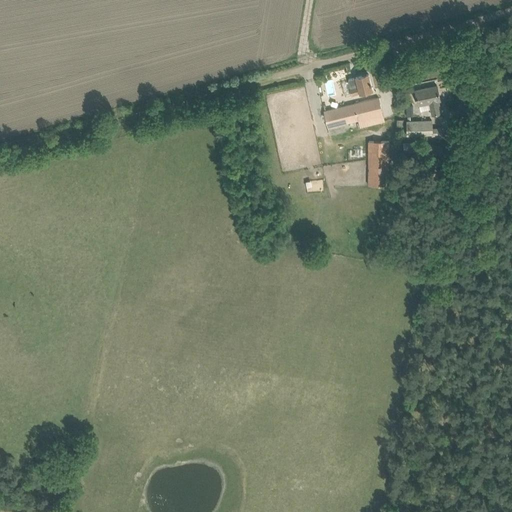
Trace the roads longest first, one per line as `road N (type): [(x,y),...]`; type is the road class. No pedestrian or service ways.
road 1 (track): [(0,156),(318,80)]
road 2 (unclassified): [(318,80),(511,21)]
